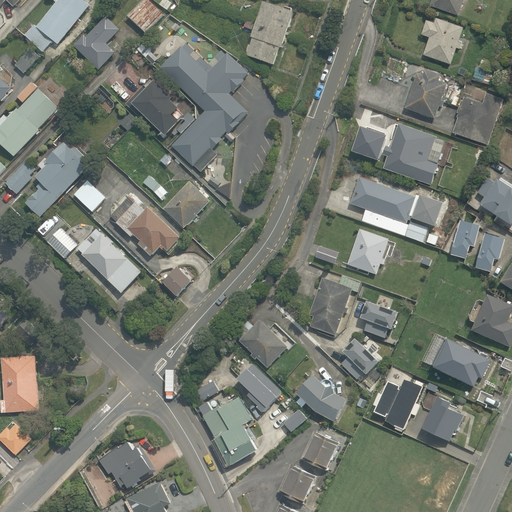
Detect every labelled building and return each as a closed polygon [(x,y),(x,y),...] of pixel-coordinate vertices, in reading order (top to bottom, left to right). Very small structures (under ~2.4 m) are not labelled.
[(0,0),(0,6),(5,1),(12,8),(20,0),(0,0)] [(44,52),(53,41),(58,44),(88,4),(83,0),(58,0),(38,27),(34,23),(23,36),(44,52)] [(147,0),(143,0),(128,15),(145,32),(162,14),(147,0)] [(251,36),(254,37),(247,56),(273,65),(280,45),(282,46),(294,11),(262,0),(251,36)] [(462,0),(431,0),(430,4),(457,15),(462,0)] [(115,52),(106,43),(120,29),(106,16),(87,36),(85,34),(74,45),(98,69),(115,52)] [(424,36),(428,38),(423,54),(450,64),(463,26),(435,17),(434,22),(429,21),(424,36)] [(209,73),(182,47),(162,68),(206,112),(173,146),(194,167),(195,166),(202,173),(219,155),(214,150),(224,140),(222,138),(228,133),(229,134),(250,113),(230,94),(233,92),(233,93),(245,80),(244,79),(250,74),(228,53),(209,73)] [(17,67),(23,73),(38,59),(31,52),(17,67)] [(0,71),(3,68),(0,64),(0,100),(2,103),(10,95),(6,92),(12,86),(0,74),(0,71)] [(440,81),(442,77),(418,69),(406,110),(435,118),(446,83),(440,81)] [(37,128),(57,108),(30,81),(15,96),(20,101),(6,115),(4,113),(0,116),(0,123),(1,124),(0,125),(0,142),(14,156),(39,130),(37,128)] [(151,82),(131,103),(164,135),(180,118),(173,111),(178,106),(170,98),(172,95),(161,84),(158,88),(151,82)] [(463,86),(450,82),(443,102),(456,106),(463,86)] [(483,103),(465,97),(453,133),(488,145),(503,98),(487,92),(483,103)] [(427,158),(434,135),(398,123),(385,166),(433,182),(439,162),(427,158)] [(381,136),(362,129),(355,148),(373,155),(381,136)] [(61,140),(46,158),(49,161),(35,177),(39,180),(20,202),(39,219),(88,164),(61,140)] [(31,176),(37,170),(28,162),(7,183),(18,194),(33,178),(31,176)] [(511,189),(488,175),(470,206),(482,214),(486,209),(489,211),(485,218),(493,223),(497,216),(511,225),(511,224),(511,189)] [(414,195),(359,176),(350,203),(365,208),(361,219),(423,242),(427,229),(405,221),(407,215),(436,225),(444,201),(415,191),(414,195)] [(85,178),(73,191),(94,211),(106,198),(85,178)] [(192,185),(166,210),(183,228),(209,202),(192,185)] [(182,235),(148,205),(143,211),(133,202),(114,224),(130,238),(134,234),(141,240),(138,245),(151,256),(160,245),(167,252),(182,235)] [(470,244),(475,246),(482,225),(461,218),(449,251),(465,257),(470,244)] [(59,228),(48,239),(65,256),(76,245),(59,228)] [(388,240),(361,230),(349,264),(375,274),(388,240)] [(99,231),(79,252),(121,291),(141,271),(99,231)] [(505,236),(485,231),(478,256),(476,255),(472,266),(490,271),(494,258),(498,259),(505,236)] [(439,236),(428,232),(425,242),(435,246),(439,236)] [(511,263),(500,281),(511,289),(511,263)] [(193,280),(177,266),(159,286),(175,301),(193,280)] [(337,335),(351,288),(320,279),(310,313),(315,314),(313,320),(310,319),(308,326),(337,335)] [(471,328),(496,340),(510,346),(511,340),(511,324),(505,321),(511,305),(487,294),(471,328)] [(392,328),(397,312),(367,302),(361,319),(364,320),(361,330),(385,337),(388,327),(392,328)] [(0,330),(5,326),(3,325),(10,317),(0,307),(0,330)] [(29,319),(15,333),(28,347),(43,333),(29,319)] [(256,360),(258,357),(269,366),(287,346),(257,320),(239,341),(252,351),(249,354),(256,360)] [(357,378),(364,371),(367,374),(379,361),(356,339),(344,352),(348,355),(341,363),(357,378)] [(490,360),(445,339),(432,367),(473,386),(478,376),(482,378),(490,360)] [(5,383),(38,381),(37,356),(3,358),(5,383)] [(250,368),(236,382),(263,410),(278,395),(250,368)] [(304,394),(302,397),(310,407),(334,420),(347,397),(334,391),(336,388),(306,372),(296,390),(304,394)] [(416,401),(424,383),(397,372),(393,382),(386,379),(380,392),(377,391),(371,403),(374,405),(372,411),(386,417),(384,420),(405,428),(411,413),(416,415),(420,403),(416,401)] [(40,411),(38,381),(5,383),(6,401),(2,401),(3,413),(40,411)] [(220,392),(215,381),(197,391),(203,401),(220,392)] [(438,395),(437,397),(422,428),(450,442),(463,415),(447,407),(450,401),(438,395)] [(205,416),(205,417),(217,439),(216,440),(225,456),(254,440),(246,425),(255,420),(242,398),(223,408),(222,407),(215,411),(210,403),(200,408),(205,416)] [(291,431),(307,418),(301,410),(285,423),(291,431)] [(8,428),(0,436),(0,438),(17,455),(25,447),(33,439),(18,424),(11,431),(8,428)] [(338,442),(313,431),(302,458),(326,469),(338,442)] [(254,440),(225,456),(231,466),(260,450),(254,440)] [(132,449),(127,441),(97,459),(107,475),(111,473),(123,494),(142,483),(140,479),(153,471),(138,446),(132,449)] [(0,449),(0,477),(5,481),(18,465),(0,449)] [(437,473),(442,463),(415,451),(400,483),(414,490),(416,485),(431,491),(439,474),(437,473)] [(313,476),(290,467),(281,490),(303,499),(313,476)] [(163,483),(129,500),(135,511),(168,511),(166,507),(173,504),(163,483)] [(437,500),(420,493),(415,503),(433,511),(437,500)] [(416,511),(418,509),(392,497),(385,511),(416,511)]
